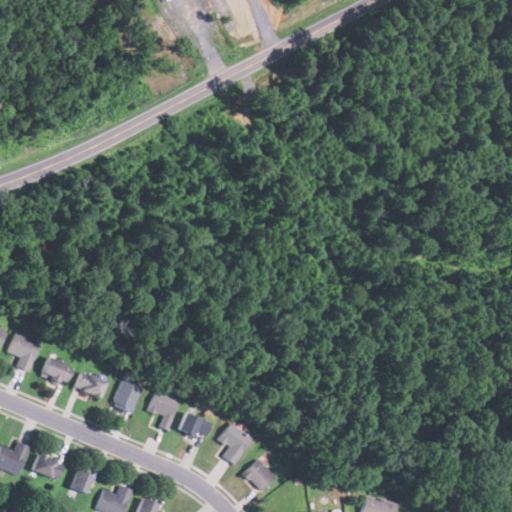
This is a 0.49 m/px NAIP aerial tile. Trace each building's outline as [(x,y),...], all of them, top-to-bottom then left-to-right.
[(6,351),(18,356),(14,366),(26,371),(38,341),(13,331),(6,351)] [(39,374),(62,383),(70,365),(46,355),(39,374)] [(72,388),(97,398),(104,380),(80,370),(72,388)] [(129,413),(139,387),(120,380),(109,405),(129,413)] [(177,400),(154,389),(145,408),(161,415),(157,425),(164,428),(177,400)] [(177,429),(204,437),(209,421),(183,412),(177,429)] [(249,436),(227,422),(216,439),(227,445),(221,455),(232,463),(249,436)] [(0,467),(14,474),(28,446),(15,440),(10,450),(0,445),(0,467)] [(29,468),(53,480),(61,463),(37,451),(29,468)] [(241,472),(259,490),(273,477),(256,458),(241,472)] [(90,475),(75,469),(68,487),(84,492),(90,475)] [(101,489),(94,508),(105,511),(120,511),(130,488),(118,484),(114,493),(101,489)] [(391,511),(394,502),(364,495),(359,511),(391,511)] [(158,511),(161,507),(141,496),(133,511),(158,511)]
